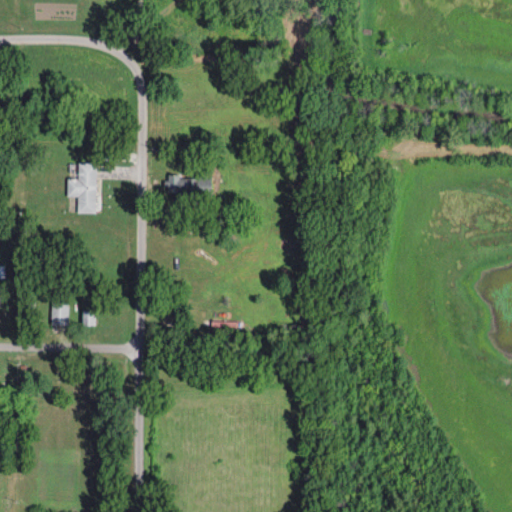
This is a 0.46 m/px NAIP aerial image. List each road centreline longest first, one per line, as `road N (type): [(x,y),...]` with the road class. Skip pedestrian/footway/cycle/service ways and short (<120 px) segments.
road 1 (residential): [(135,511),(140,102),(133,67)]
road 2 (residential): [(133,67),(94,41),(0,38)]
road 3 (residential): [(137,347),(0,346)]
